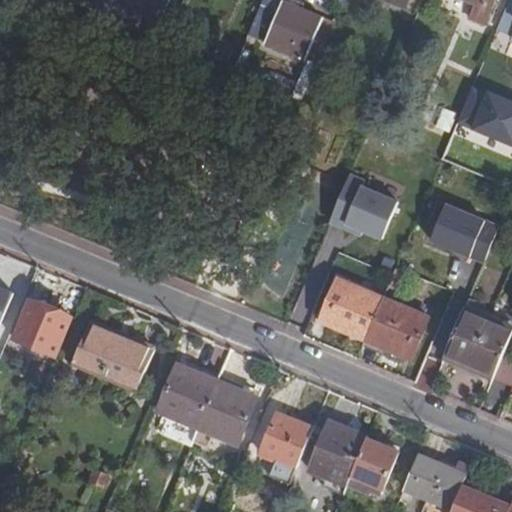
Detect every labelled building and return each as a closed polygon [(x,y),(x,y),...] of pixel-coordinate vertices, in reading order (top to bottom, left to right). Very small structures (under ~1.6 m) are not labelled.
[(107,0),(101,16),(156,39),(172,0),(107,0)] [(400,19),(407,0),(359,0),(358,3),(400,19)] [(479,37),(494,0),(440,0),(439,4),(472,17),(466,32),(479,37)] [(308,58),(324,18),(286,3),(269,42),(308,58)] [(505,54),(491,48),(472,93),(485,99),(505,54)] [(466,164),(485,102),(468,96),(449,158),(466,164)] [(366,182),(351,176),(331,223),(346,230),(348,225),(364,232),(384,240),(400,203),(364,188),(366,182)] [(496,260),(508,219),(446,201),(434,243),(496,260)] [(364,232),(348,225),(346,230),(363,236),(364,232)] [(323,322),(367,340),(385,299),(341,280),(323,322)] [(0,334),(16,295),(0,289),(0,334)] [(431,319),(385,299),(367,340),(414,360),(431,319)] [(54,356),(71,318),(33,302),(17,341),(54,356)] [(511,323),(468,304),(465,312),(511,331),(511,323)] [(446,358),(494,379),(511,335),(511,331),(465,312),(446,358)] [(152,386),(163,337),(89,321),(78,369),(152,386)] [(442,366),(491,386),(494,379),(446,358),(442,366)] [(160,412),(200,430),(219,382),(180,365),(160,412)] [(258,399),(219,382),(200,430),(238,447),(258,399)] [(263,454),(299,469),(315,430),(281,415),(263,454)] [(327,478),(348,486),(353,476),(368,440),(369,438),(332,422),(312,472),(327,478)] [(401,455),(368,440),(353,476),(384,491),(401,455)] [(406,489),(454,510),(463,487),(467,477),(420,456),(406,489)] [(111,474),(97,468),(93,480),(106,487),(111,474)] [(10,475),(0,471),(0,485),(5,488),(10,475)] [(324,486),(344,495),(348,486),(327,478),(324,486)] [(452,511),(508,511),(510,507),(463,487),(454,510),(452,511)]
